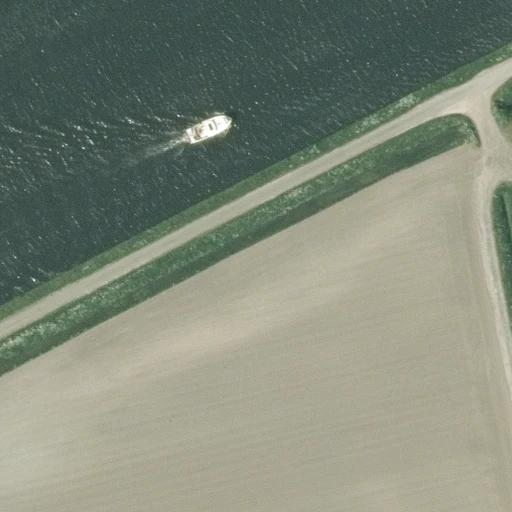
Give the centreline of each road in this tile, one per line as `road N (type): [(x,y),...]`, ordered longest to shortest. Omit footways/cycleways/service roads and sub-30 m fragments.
road 1 (unclassified): [(511,69),(0,333)]
road 2 (track): [(467,92),(492,151),(480,203),(511,371)]
